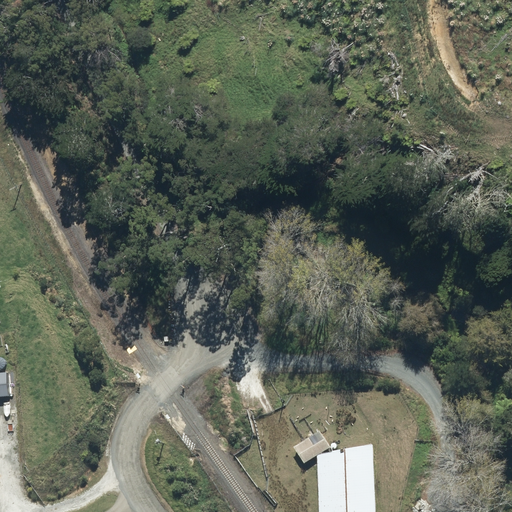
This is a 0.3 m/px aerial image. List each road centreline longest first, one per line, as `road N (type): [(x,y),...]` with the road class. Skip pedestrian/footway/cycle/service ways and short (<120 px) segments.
road 1 (unclassified): [(56,0),(177,251),(185,286),(178,365),(143,406),(125,451),(127,473),(149,511)]
road 2 (unknown): [(184,329),(257,362),(375,364),(425,383),(444,405),(463,511)]
